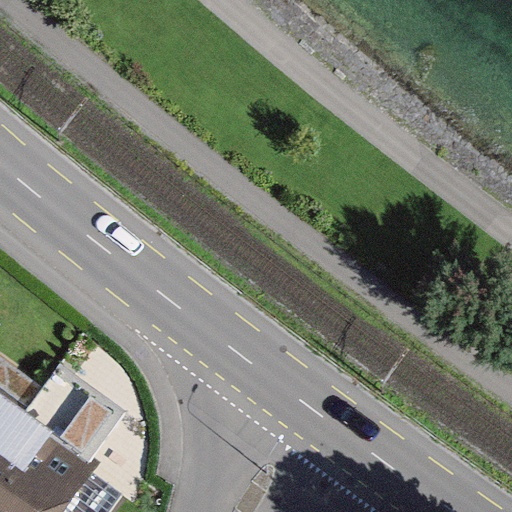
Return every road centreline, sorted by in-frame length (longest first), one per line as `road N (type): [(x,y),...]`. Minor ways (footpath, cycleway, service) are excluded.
road 1 (primary): [(0,164),(315,413)]
road 2 (primary): [(315,413),(458,511)]
road 3 (residential): [(315,413),(245,511)]
